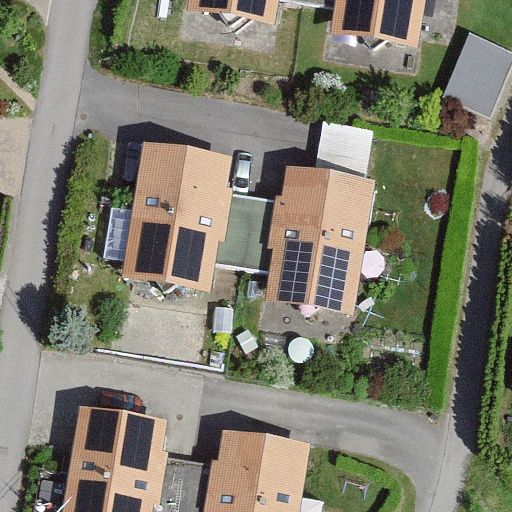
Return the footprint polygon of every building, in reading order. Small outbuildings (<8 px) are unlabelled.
[(288,0),(194,0),(190,27),(282,40),(288,0)] [(433,0),(346,0),(338,53),(427,60),(433,0)] [(495,108),(511,62),(511,40),(470,25),(446,90),(495,108)] [(325,130),(322,158),(367,164),(370,135),(325,130)] [(236,173),(146,162),(127,293),(219,306),(236,173)] [(379,194),(294,186),(273,322),(362,331),(379,194)] [(162,511),(173,436),(81,425),(68,511),(162,511)] [(308,511),(316,458),(229,449),(218,511),(308,511)]
